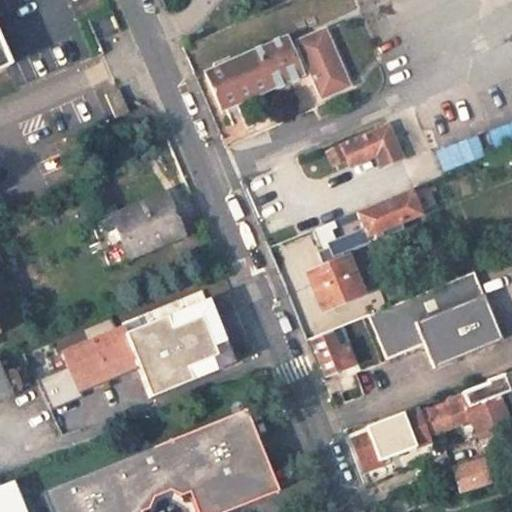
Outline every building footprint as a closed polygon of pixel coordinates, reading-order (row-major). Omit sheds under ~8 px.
[(286,39),(206,75),(221,110),(301,74),(299,69),(308,66),(322,96),(348,85),(324,30),(299,42),(300,45),(291,49),(286,39)] [(127,112),(117,90),(108,94),(117,117),(127,112)] [(400,160),(386,127),(327,152),(332,165),(344,161),(347,167),(373,155),(379,168),(400,160)] [(368,158),(373,171),(379,168),(373,155),(368,158)] [(180,235),(162,194),(109,216),(127,257),(180,235)] [(418,215),(409,194),(356,215),(355,212),(311,230),(320,252),(337,246),(336,241),(332,231),(359,220),(364,231),(366,236),(375,232),(418,215)] [(320,252),(326,265),(340,260),(338,255),(355,248),(378,239),(375,232),(366,236),(364,231),(345,238),(336,241),(337,246),(320,252)] [(361,295),(345,258),(340,260),(326,265),(305,273),(313,291),(320,288),(329,309),(361,295)] [(474,272),(369,316),(387,360),(424,344),(434,368),(502,340),(474,272)] [(313,291),(321,312),(329,309),(320,288),(313,291)] [(361,295),(329,309),(337,328),(370,314),(361,295)] [(228,355),(205,300),(122,334),(136,367),(150,398),(225,367),(228,355)] [(120,329),(62,354),(77,392),(97,384),(106,380),(136,367),(122,334),(120,329)] [(329,336),(311,343),(324,377),(343,370),(361,363),(354,345),(335,352),(329,336)] [(9,372),(2,375),(0,370),(0,400),(11,396),(9,393),(17,390),(19,384),(15,375),(9,372)] [(462,397),(423,413),(432,435),(468,420),(472,427),(477,440),(507,427),(504,416),(511,412),(511,411),(511,379),(509,372),(484,382),(485,385),(460,394),(462,397)] [(105,391),(109,385),(110,383),(106,380),(97,384),(96,388),(99,390),(105,391)] [(224,511),(276,490),(243,411),(43,492),(50,511),(140,511),(147,509),(152,498),(168,490),(180,496),(188,492),(195,511),(224,511)] [(362,472),(379,465),(376,455),(411,442),(413,448),(429,441),(417,411),(400,417),(402,421),(349,441),(362,472)] [(455,434),(460,446),(477,440),(472,427),(455,434)] [(469,483),(463,469),(452,473),(459,487),(469,483)] [(0,511),(23,511),(12,483),(0,488),(0,511)]
